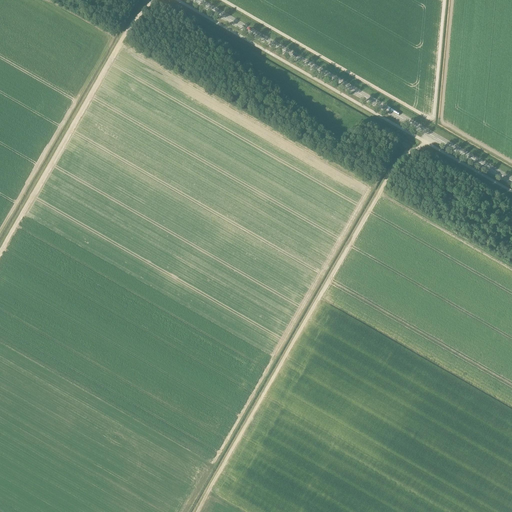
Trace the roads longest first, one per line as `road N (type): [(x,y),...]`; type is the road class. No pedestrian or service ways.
road 1 (track): [(423,143),(398,159),(196,511)]
road 2 (primary): [(511,181),(195,0)]
road 3 (track): [(156,0),(123,36),(0,252)]
